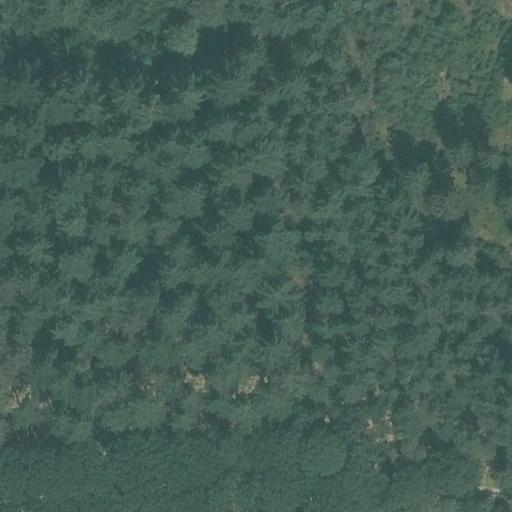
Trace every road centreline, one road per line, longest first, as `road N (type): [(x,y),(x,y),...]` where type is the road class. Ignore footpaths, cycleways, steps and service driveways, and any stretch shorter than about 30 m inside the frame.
road 1 (track): [(323,483),(113,495)]
road 2 (track): [(511,511),(323,483)]
